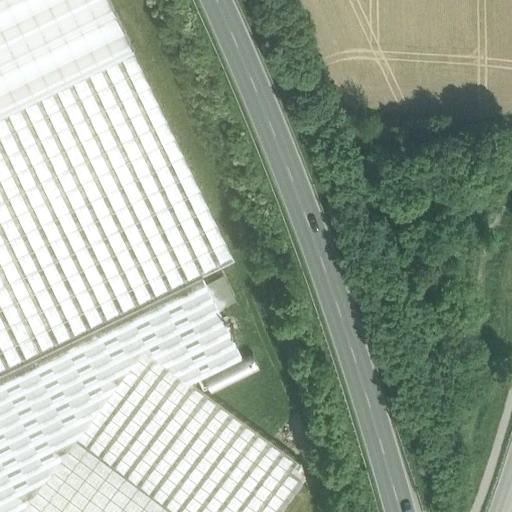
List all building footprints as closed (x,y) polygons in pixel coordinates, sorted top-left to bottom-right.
[(0,0),(0,111),(133,47),(109,0),(0,0)] [(0,511),(15,511),(74,435),(143,343),(190,378),(241,353),(201,272),(234,256),(133,47),(0,111),(0,511)] [(224,269),(207,276),(220,302),(236,294),(224,269)] [(190,378),(143,343),(74,435),(176,511),(278,511),(305,476),(301,461),(190,378)] [(176,511),(74,435),(15,511),(176,511)]
